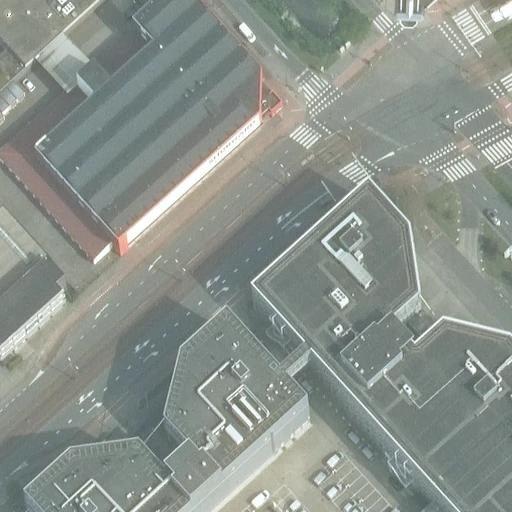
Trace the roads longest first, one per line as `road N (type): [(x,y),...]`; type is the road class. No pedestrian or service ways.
road 1 (tertiary): [(0,476),(326,191),(416,137)]
road 2 (tertiary): [(353,106),(307,138),(0,420)]
road 3 (tertiary): [(230,0),(310,86),(353,106)]
road 4 (unclassified): [(478,190),(461,271),(511,326)]
